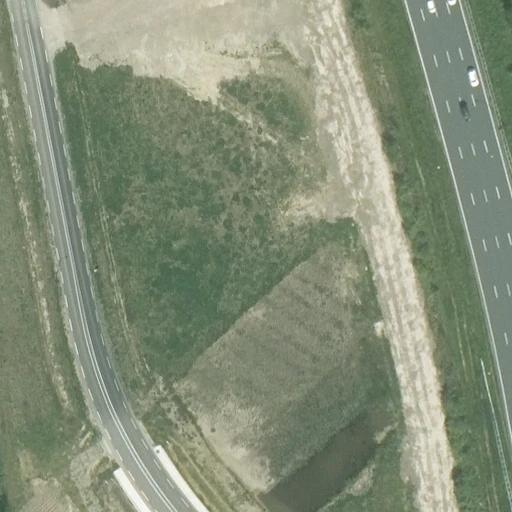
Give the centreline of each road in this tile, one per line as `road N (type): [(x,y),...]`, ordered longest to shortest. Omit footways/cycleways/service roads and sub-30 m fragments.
road 1 (tertiary): [(17,0),(86,344),(118,431),(165,511)]
road 2 (trunk): [(429,0),(511,332)]
